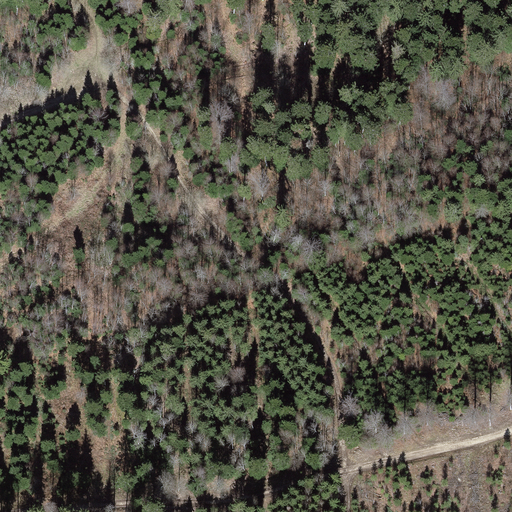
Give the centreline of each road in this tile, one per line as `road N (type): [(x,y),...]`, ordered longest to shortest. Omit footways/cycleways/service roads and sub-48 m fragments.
road 1 (track): [(0,122),(80,91),(119,96),(137,110),(190,202),(274,276),(326,356),(349,470),(343,511)]
road 2 (track): [(42,511),(252,496),(511,429)]
